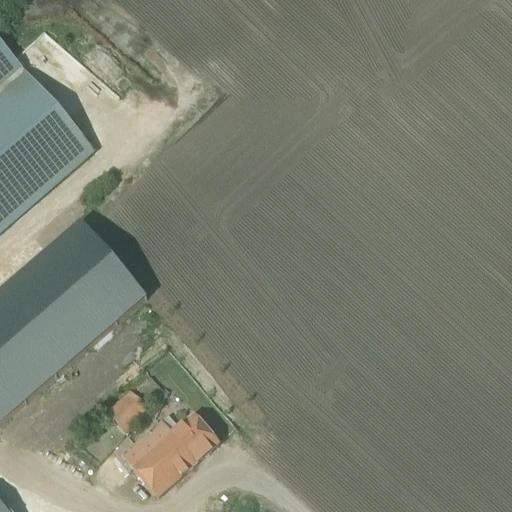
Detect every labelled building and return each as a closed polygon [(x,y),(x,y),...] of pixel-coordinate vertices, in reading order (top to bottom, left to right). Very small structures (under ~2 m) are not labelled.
[(0,240),(97,157),(0,46),(0,240)] [(0,429),(146,303),(78,228),(0,296),(0,429)] [(155,412),(168,398),(150,381),(137,395),(155,412)] [(125,438),(150,416),(129,395),(106,415),(125,438)] [(157,505),(220,449),(193,418),(178,431),(168,419),(120,461),(157,505)]
